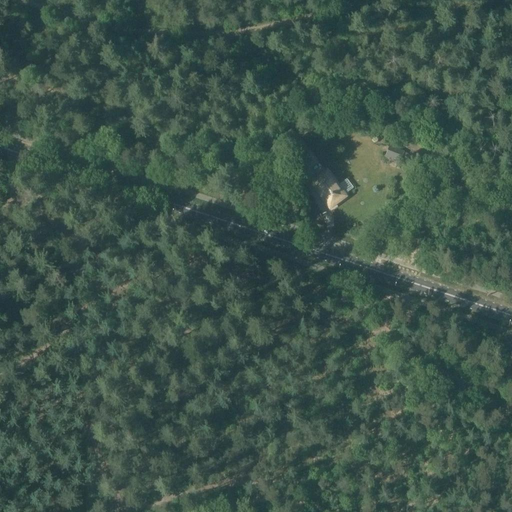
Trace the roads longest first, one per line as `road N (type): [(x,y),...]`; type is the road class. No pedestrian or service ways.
road 1 (primary): [(511,319),(0,151)]
road 2 (track): [(129,31),(218,35),(296,22),(331,32),(352,56)]
road 3 (track): [(427,511),(506,418),(511,387)]
road 4 (track): [(387,258),(511,203)]
